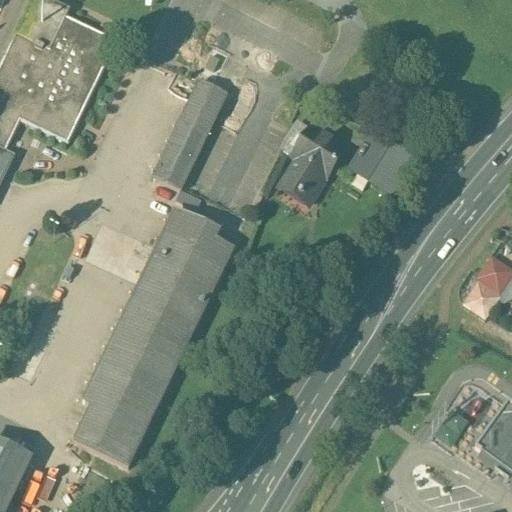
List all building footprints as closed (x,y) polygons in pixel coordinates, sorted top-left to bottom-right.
[(69,14),(39,0),(34,0),(0,72),(0,190),(14,161),(6,156),(20,127),(68,150),(117,47),(66,22),(69,14)] [(229,92),(197,83),(154,177),(184,191),(229,92)] [(293,159),(304,141),(304,140),(310,130),(298,123),(281,152),(293,159)] [(348,149),(314,126),(281,180),(316,207),(348,149)] [(394,149),(374,135),(354,167),(376,180),(394,149)] [(221,229),(171,209),(80,399),(89,403),(71,440),(123,464),(236,247),(217,238),(221,229)] [(477,277),(459,303),(487,322),(511,286),(511,271),(494,259),(480,279),(477,277)] [(505,474),(511,479),(511,405),(511,406),(476,456),(505,474)] [(0,511),(32,444),(0,431),(0,511)]
